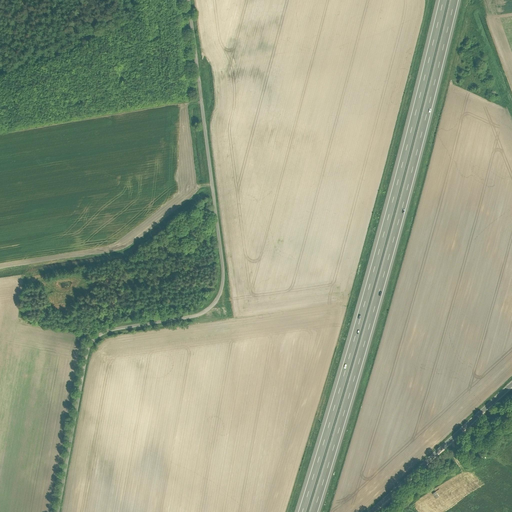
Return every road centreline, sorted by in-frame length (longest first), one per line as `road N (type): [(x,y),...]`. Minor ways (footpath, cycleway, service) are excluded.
road 1 (unclassified): [(187,0),(222,288),(206,310),(99,334),(88,349),(56,511)]
road 2 (motorway): [(442,0),(302,511)]
road 3 (motorway): [(313,511),(453,0)]
road 4 (track): [(211,183),(122,248),(0,267)]
road 5 (tertiary): [(370,511),(511,382)]
